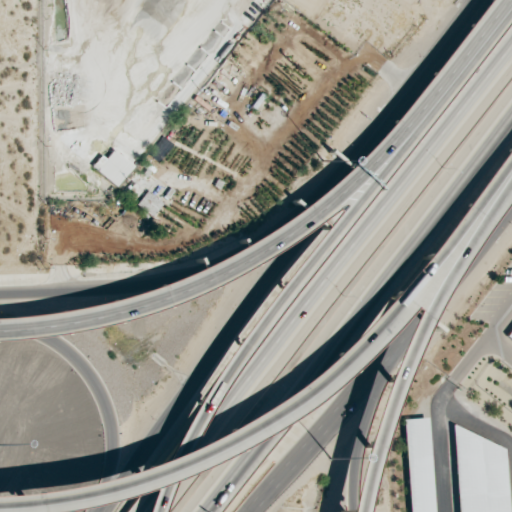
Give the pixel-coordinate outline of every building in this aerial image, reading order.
[(133,166),(112,149),(95,170),(115,187),(133,166)] [(151,216),(162,203),(147,190),(136,204),(151,216)] [(511,324),(511,342),(503,336),(511,324)] [(433,511),(428,418),(402,419),(407,511),(433,511)] [(509,511),(506,449),(454,426),(456,451),(455,452),(459,511),(509,511)]
